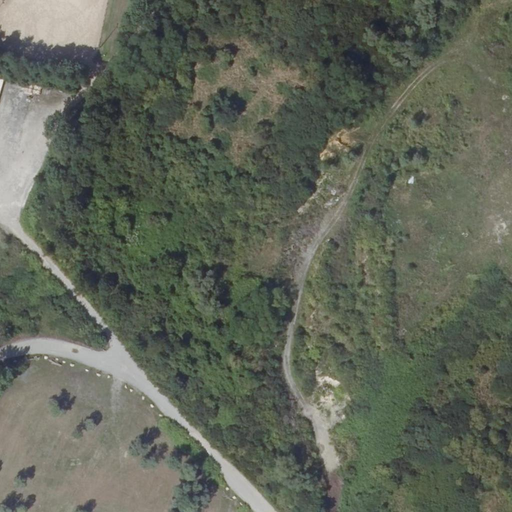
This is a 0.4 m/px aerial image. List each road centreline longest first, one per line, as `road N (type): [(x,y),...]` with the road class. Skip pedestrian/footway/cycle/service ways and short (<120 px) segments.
road 1 (track): [(332,511),(334,480),(287,376),(292,301),(316,239),(413,83)]
road 2 (unknown): [(150,0),(73,105),(3,223)]
road 3 (track): [(145,380),(104,323),(0,221)]
